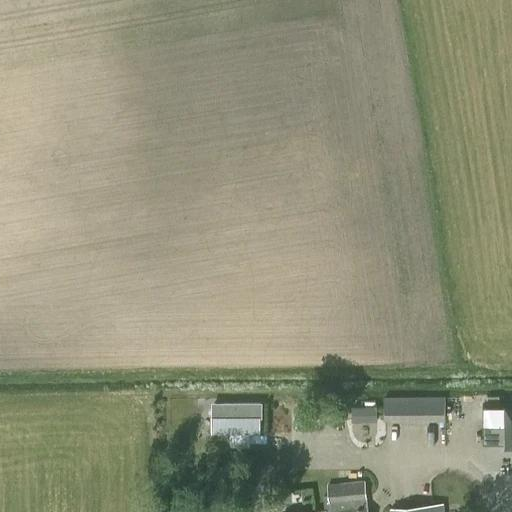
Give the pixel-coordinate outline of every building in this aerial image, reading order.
[(384,421),(444,421),(444,397),(384,397),(384,421)] [(262,402),(220,402),(220,416),(212,416),(212,432),(260,433),(260,418),(262,418),(262,402)] [(505,447),(511,447),(511,403),(504,403),(505,424),(481,424),(481,443),(505,443),(505,447)] [(377,421),(377,406),(352,405),(352,421),(377,421)] [(327,511),(326,511),(368,511),(366,483),(325,487),(327,511)] [(394,504),(394,511),(447,511),(447,502),(394,504)]
